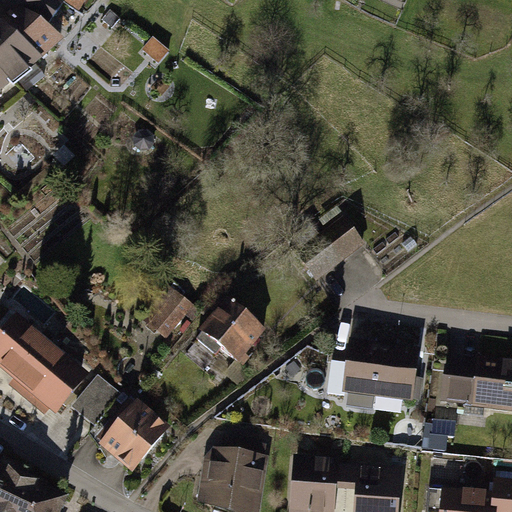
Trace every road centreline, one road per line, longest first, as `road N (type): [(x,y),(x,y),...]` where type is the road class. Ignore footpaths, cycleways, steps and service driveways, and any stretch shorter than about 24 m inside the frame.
road 1 (residential): [(138,511),(0,432)]
road 2 (residential): [(511,327),(354,303)]
